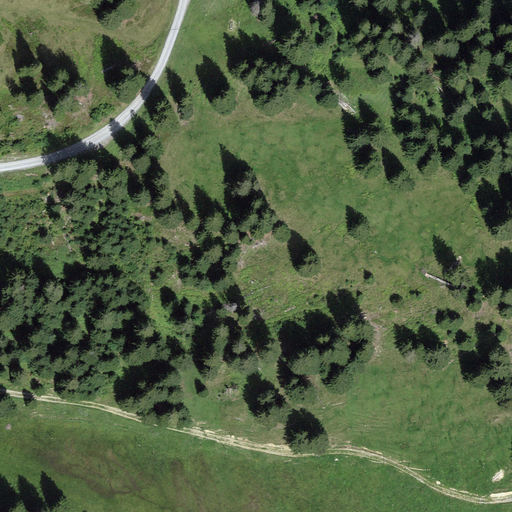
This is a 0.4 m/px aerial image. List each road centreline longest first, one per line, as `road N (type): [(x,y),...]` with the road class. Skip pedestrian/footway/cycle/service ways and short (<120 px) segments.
road 1 (track): [(0,391),(252,446),(376,455),(460,496),(511,494)]
road 2 (track): [(0,170),(61,161),(142,115),(189,0)]
